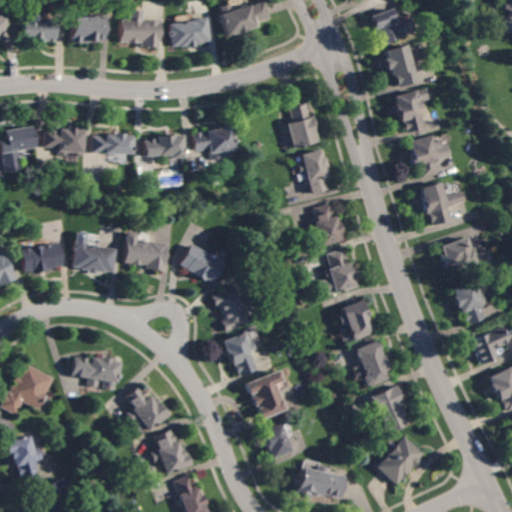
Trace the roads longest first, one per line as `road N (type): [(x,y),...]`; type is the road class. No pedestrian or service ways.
road 1 (residential): [(488,485),(423,511),(252,507),(201,394),(137,324),(64,305),(0,332)]
road 2 (residential): [(502,511),(420,330),(343,70),(309,0)]
road 3 (residential): [(331,44),(192,86),(0,85)]
